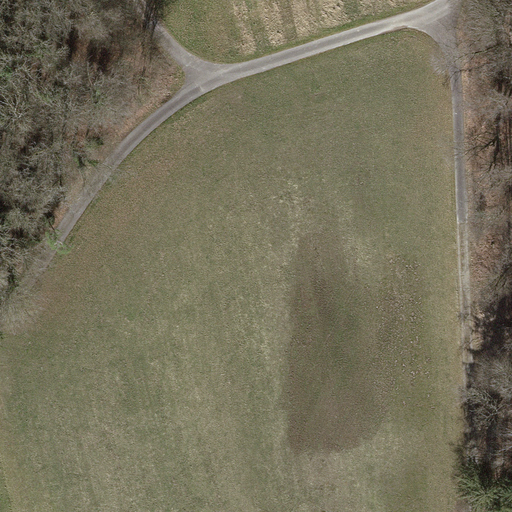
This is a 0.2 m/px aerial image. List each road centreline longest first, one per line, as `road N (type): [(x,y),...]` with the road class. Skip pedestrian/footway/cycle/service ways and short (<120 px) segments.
road 1 (track): [(446,14),(204,82),(160,117),(94,192),(0,315)]
road 2 (track): [(474,511),(446,14)]
